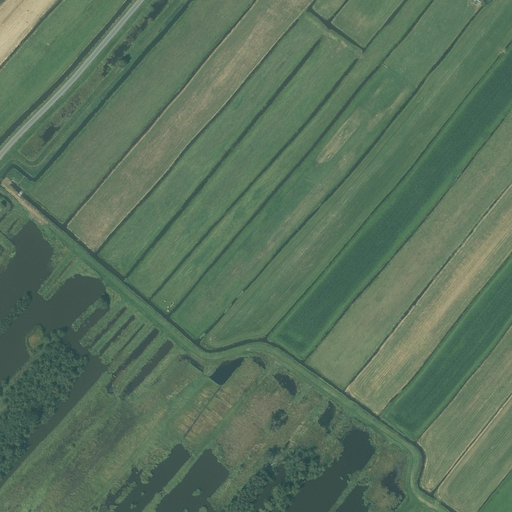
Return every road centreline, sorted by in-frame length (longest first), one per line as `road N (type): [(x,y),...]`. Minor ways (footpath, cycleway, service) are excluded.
road 1 (track): [(443,511),(416,493),(412,451),(274,351),(253,347),(208,358),(196,352),(47,223)]
road 2 (track): [(6,149),(38,165),(182,0)]
road 3 (tertiary): [(141,0),(0,156)]
